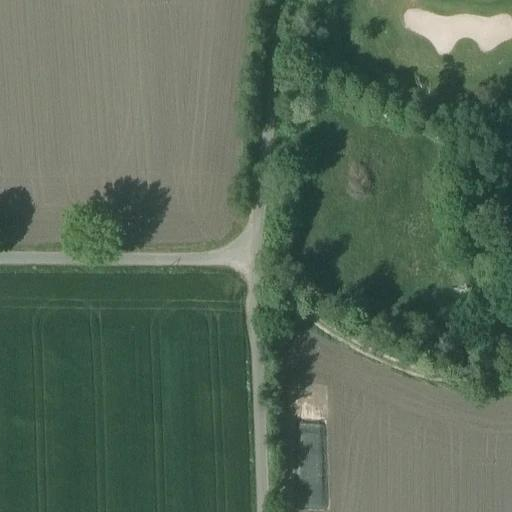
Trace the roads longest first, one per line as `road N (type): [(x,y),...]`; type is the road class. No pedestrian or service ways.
road 1 (unclassified): [(253,261),(282,0)]
road 2 (unclassified): [(0,257),(253,261)]
road 3 (unclassified): [(262,511),(253,261)]
